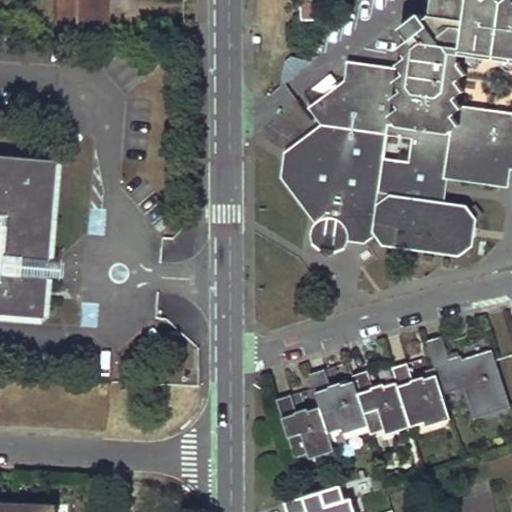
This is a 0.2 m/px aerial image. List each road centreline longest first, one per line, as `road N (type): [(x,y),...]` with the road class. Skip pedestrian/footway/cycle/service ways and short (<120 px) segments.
road 1 (unclassified): [(229,0),(230,350)]
road 2 (residential): [(511,283),(230,350)]
road 3 (residential): [(230,459),(0,446)]
